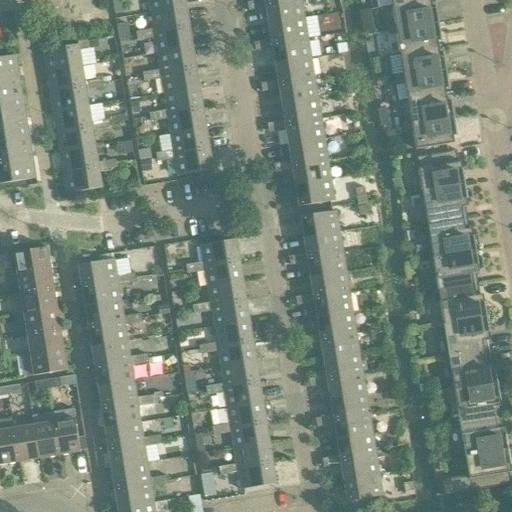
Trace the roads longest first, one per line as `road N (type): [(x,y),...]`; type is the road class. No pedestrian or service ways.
road 1 (residential): [(313,511),(259,196)]
road 2 (residential): [(0,222),(156,214),(259,196)]
road 3 (residential): [(259,196),(224,0)]
road 4 (residential): [(496,126),(475,0)]
